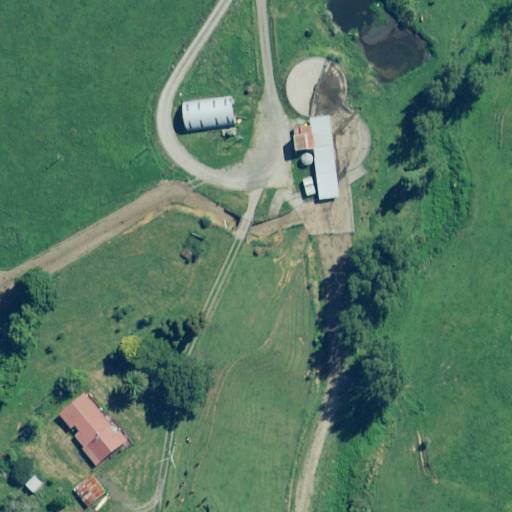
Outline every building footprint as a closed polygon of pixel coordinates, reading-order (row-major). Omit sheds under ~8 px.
[(237,124),(233,98),(186,104),(189,130),(237,124)] [(342,197),(332,117),(313,119),(313,125),(296,127),(299,151),(315,149),(322,200),(342,197)] [(87,395),(62,416),(74,430),(78,426),(83,432),(75,438),(98,466),(129,441),(122,432),(119,434),(87,395)] [(44,484),(36,476),(27,485),(35,493),(44,484)] [(107,493),(95,476),(76,490),(88,507),(107,493)]
